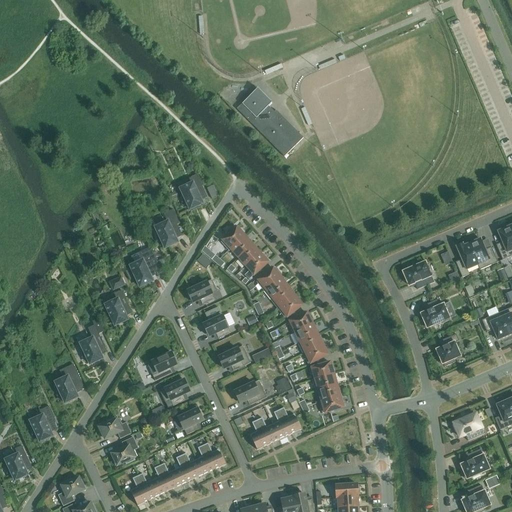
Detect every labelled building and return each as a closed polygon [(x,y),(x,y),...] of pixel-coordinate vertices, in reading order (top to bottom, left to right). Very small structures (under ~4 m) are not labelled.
[(237,110),(284,157),(303,138),(276,111),(272,115),(267,109),(272,103),(258,89),(237,110)] [(180,190),(183,196),(181,197),(181,196),(180,196),(182,204),(183,204),(182,203),(186,203),(190,210),(203,204),(201,200),(207,198),(202,186),(203,185),(204,186),(204,185),(196,175),(190,179),(192,184),(180,190)] [(213,187),(208,189),(211,197),(217,194),(216,190),(214,186),(213,187)] [(105,200),(109,211),(119,206),(114,196),(105,200)] [(155,228),(158,234),(156,235),(155,235),(157,243),(158,243),(157,242),(161,241),(165,249),(178,243),(176,239),(182,236),(177,225),(180,224),(173,210),(163,214),(167,223),(155,228)] [(502,243),(496,245),(503,260),(511,256),(511,233),(509,227),(510,227),(509,225),(497,230),(502,243)] [(229,252),(231,250),(246,236),(239,229),(239,230),(237,228),(221,243),(229,252)] [(231,250),(239,258),(253,245),(250,242),(250,241),(246,236),(231,250)] [(127,238),(122,240),(125,248),(131,245),(127,238)] [(481,239),(469,244),(478,266),(480,270),(498,263),(491,248),(485,250),(481,239)] [(462,260),(456,263),(462,278),(469,275),(467,270),(478,266),(469,244),(464,247),(463,244),(456,247),(462,260)] [(239,258),(246,267),(261,253),(257,248),(256,249),(253,245),(239,258)] [(138,253),(142,261),(130,267),(140,288),(153,282),(151,278),(157,275),(155,272),(161,269),(151,247),(138,253)] [(261,253),(246,267),(250,271),(245,276),(249,280),(268,263),(267,261),(268,260),(261,253)] [(215,255),(211,260),(216,264),(220,259),(215,255)] [(224,263),(220,259),(216,264),(220,268),(224,263)] [(404,274),(402,275),(405,282),(407,281),(409,286),(415,284),(418,290),(434,283),(425,263),(403,273),(404,274)] [(235,269),(231,265),(227,270),(232,273),(235,269)] [(256,282),(264,292),(282,278),(276,270),(275,271),(273,269),(256,282)] [(452,286),(460,282),(455,274),(448,278),(452,286)] [(111,283),(114,291),(126,285),(122,277),(111,283)] [(264,292),(271,301),(288,287),(285,284),(286,283),(282,278),(264,292)] [(215,300),(212,294),(217,292),(212,280),(187,292),(193,304),(200,300),(202,306),(215,300)] [(271,301),(278,310),(296,296),(291,290),(291,291),(288,287),(271,301)] [(466,291),(471,307),(477,305),(472,289),(466,291)] [(117,300),(105,306),(108,312),(106,313),(106,312),(105,312),(107,320),(108,320),(111,319),(115,327),(128,321),(126,317),(132,314),(122,291),(115,295),(117,300)] [(296,296),(278,310),(285,319),(302,306),(301,304),(302,303),(296,296)] [(427,312),(421,315),(424,320),(422,321),(425,328),(427,327),(427,329),(449,319),(443,305),(439,307),(436,301),(424,306),(427,312)] [(259,303),(253,305),(256,311),(261,308),(259,303)] [(264,314),(261,308),(256,311),(258,316),(264,314)] [(511,308),(499,314),(508,336),(511,334),(511,308)] [(293,334),(295,333),(313,324),(309,315),(308,316),(307,314),(288,323),(293,334)] [(493,330),(498,341),(508,336),(499,314),(482,321),(487,332),(493,330)] [(203,326),(208,337),(216,334),(218,339),(230,333),(222,316),(203,326)] [(83,359),(87,358),(90,365),(103,359),(101,355),(107,352),(99,334),(104,332),(99,320),(93,322),(95,325),(88,329),(92,339),(80,344),(83,351),(81,352),(81,351),(80,351),(82,359),(83,359)] [(271,322),(265,324),(268,330),(273,327),(271,322)] [(295,333),(300,343),(317,335),(315,330),(316,330),(313,324),(295,333)] [(245,340),(253,336),(250,331),(242,335),(245,340)] [(275,331),(270,334),(273,339),(278,336),(275,331)] [(298,344),(303,354),(323,344),(320,338),(319,339),(317,335),(300,343),(298,344)] [(454,343),(459,341),(456,335),(440,342),(442,348),(437,351),(439,356),(437,357),(440,364),(442,363),(443,364),(444,367),(455,363),(453,360),(460,357),(454,343)] [(323,344),(303,354),(308,365),(328,356),(327,354),(328,353),(323,344)] [(279,346),(274,349),(276,355),(282,352),(279,346)] [(218,358),(224,370),(231,366),(233,372),(251,364),(243,347),(218,358)] [(282,352),(276,355),(279,360),(284,357),(282,352)] [(147,365),(155,382),(173,374),(170,368),(177,365),(172,353),(147,365)] [(313,374),(315,380),(334,374),(332,365),(331,365),(330,363),(309,369),(311,375),(313,374)] [(58,397),(61,396),(65,404),(78,398),(76,394),(82,391),(81,389),(84,388),(73,365),(64,369),(67,377),(55,383),(58,389),(56,390),(56,389),(55,390),(57,397),(58,397)] [(291,365),(286,368),(288,373),(294,370),(291,365)] [(225,373),(212,377),(213,382),(227,378),(225,373)] [(296,374),(290,377),(293,382),(298,380),(296,374)] [(316,392),(318,391),(336,386),(335,381),(336,381),(334,374),(315,380),(312,380),(316,392)] [(338,385),(346,383),(344,374),(336,376),(338,385)] [(160,392),(166,404),(171,401),(173,407),(185,401),(183,395),(190,392),(185,380),(160,392)] [(247,401),(250,406),(267,398),(259,381),(234,392),(240,404),(247,401)] [(318,391),(321,401),(322,402),(341,396),(339,390),(338,390),(336,386),(318,391)] [(302,388),(297,391),(299,396),(305,394),(302,388)] [(294,394),(287,396),(291,407),(297,405),(294,394)] [(322,402),(321,401),(319,402),(322,414),(343,408),(342,406),(343,405),(341,396),(322,402)] [(305,400),(299,403),(302,408),(307,406),(305,400)] [(495,419),(500,431),(511,425),(511,412),(507,401),(496,406),(501,416),(495,419)] [(302,408),(304,414),(310,411),(307,406),(302,408)] [(33,428),(31,429),(31,428),(30,428),(32,436),(33,436),(36,435),(40,443),(53,437),(51,433),(57,430),(54,422),(56,421),(49,407),(40,411),(42,416),(30,422),(33,428)] [(279,411),(290,435),(301,430),(294,414),(288,417),(284,408),(279,411)] [(199,430),(196,424),(204,421),(198,409),(174,421),(179,433),(184,430),(187,436),(199,430)] [(162,410),(153,414),(156,420),(165,416),(162,410)] [(272,425),(279,440),(290,435),(279,411),(274,413),(278,422),(272,425)] [(454,425),(452,426),(455,433),(457,432),(460,438),(465,435),(468,441),(484,434),(476,414),(469,417),(468,414),(458,419),(459,422),(454,424),(454,425)] [(99,430),(103,439),(104,438),(105,440),(118,434),(120,439),(131,434),(126,423),(122,425),(119,419),(115,421),(114,419),(107,422),(108,424),(100,428),(100,429),(99,430)] [(257,421),(268,445),(279,440),(272,425),(266,428),(262,419),(257,421)] [(250,435),(257,450),(268,445),(257,421),(252,423),(256,432),(250,435)] [(134,461),(133,459),(137,457),(134,451),(138,449),(133,438),(122,443),(124,449),(112,455),(113,456),(112,456),(116,465),(117,465),(117,466),(126,462),(127,464),(134,461)] [(208,444),(203,446),(214,470),(225,465),(218,450),(212,453),(208,444)] [(8,475),(8,474),(11,473),(15,481),(28,475),(26,471),(32,468),(22,446),(15,449),(18,455),(6,460),(8,467),(6,467),(5,467),(7,475),(8,475)] [(214,470),(203,446),(198,449),(202,458),(196,460),(203,475),(214,470)] [(467,463),(461,466),(464,471),(462,472),(465,479),(467,478),(467,479),(489,470),(481,450),(464,457),(467,463)] [(192,480),(203,475),(196,460),(190,463),(186,454),(181,456),(192,480)] [(192,480),(181,456),(176,459),(180,468),(174,470),(182,486),(192,480)] [(159,466),(171,491),(182,486),(174,470),(169,473),(164,464),(159,466)] [(153,481),(160,496),(171,491),(159,466),(154,469),(159,478),(153,481)] [(143,474),(138,477),(149,501),(160,496),(153,481),(147,483),(143,474)] [(138,477),(133,479),(137,488),(131,491),(138,506),(149,501),(138,477)] [(63,486),(59,488),(62,494),(58,496),(63,507),(75,502),(72,496),(84,490),(84,489),(85,488),(81,479),(80,480),(79,478),(70,482),(69,480),(62,484),(63,486)] [(338,498),(358,497),(358,485),(336,486),(337,498),(338,498)] [(468,499),(462,501),(465,507),(463,508),(464,511),(483,511),(485,511),(484,508),(490,506),(482,486),(465,493),(468,499)] [(305,494),(293,497),(296,511),(314,511),(312,500),(306,501),(305,494)] [(296,511),(293,497),(286,498),(286,499),(282,500),(283,506),(277,507),(278,511),(296,511)] [(358,497),(338,498),(339,509),(358,507),(358,502),(359,502),(358,497)]
